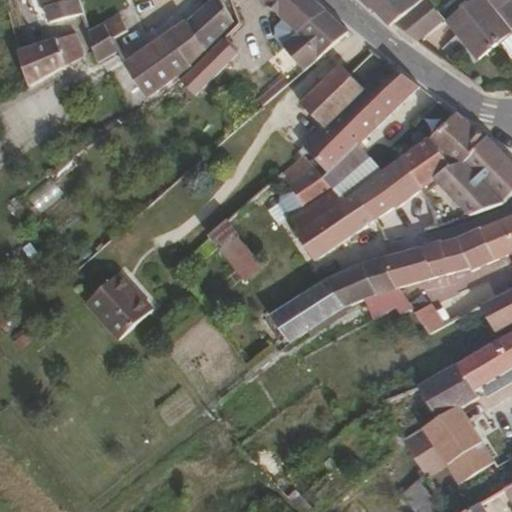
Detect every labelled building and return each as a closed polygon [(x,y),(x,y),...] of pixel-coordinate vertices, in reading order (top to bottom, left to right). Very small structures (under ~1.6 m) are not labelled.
[(38,0),(42,10),(44,10),(76,2),(74,0),(38,0)] [(187,63),(230,19),(219,0),(204,0),(207,5),(184,23),(166,30),(123,64),(144,98),(188,66),(187,63)] [(323,8),(313,0),(260,0),(271,10),(295,32),(323,8)] [(358,0),(388,29),(394,24),(413,7),(407,1),(406,0),(358,0)] [(416,40),(444,17),(430,0),(420,0),(413,7),(394,24),(416,40)] [(511,33),(487,0),(469,0),(447,17),(478,57),(501,40),(511,33)] [(487,0),(511,33),(511,32),(511,2),(511,0),(487,0)] [(80,17),(76,2),(44,10),(48,25),(80,17)] [(304,68),(349,29),(323,8),(295,32),(289,37),(282,43),(304,68)] [(295,32),(271,10),(266,17),(289,37),(295,32)] [(114,46),(126,33),(116,20),(87,38),(95,65),(117,52),(114,46)] [(511,55),(511,32),(511,33),(501,40),(511,55)] [(28,89),(73,64),(69,49),(58,52),(55,41),(17,52),(28,89)] [(357,144),(418,86),(391,64),(365,88),(323,127),(303,146),(326,173),(357,144)] [(323,127),(365,88),(342,65),(301,103),(323,127)] [(451,165),(485,139),(453,114),(424,137),(451,165)] [(511,194),(511,167),(485,139),(451,165),(424,137),(397,157),(421,190),(433,208),(438,227),(447,224),(442,209),(427,184),(434,178),(468,216),(501,205),(511,194)] [(351,192),(379,171),(357,144),(326,173),(322,177),(342,199),(351,192)] [(375,220),(351,192),(342,199),(322,177),(304,156),(283,174),(307,212),(288,220),(314,262),(375,220)] [(421,190),(397,157),(379,171),(351,192),(375,220),(393,207),(396,209),(421,190)] [(511,215),(503,219),(456,241),(442,244),(440,241),(395,253),(382,258),(396,289),(468,271),(469,275),(511,254),(511,256),(511,287),(479,305),(495,334),(511,324),(511,215)] [(236,273),(254,256),(225,225),(207,241),(236,273)] [(396,289),(382,258),(358,265),(324,282),(269,315),(288,342),(346,303),(396,289)] [(152,311),(119,273),(84,303),(118,341),(152,311)] [(434,330),(423,308),(408,315),(420,337),(434,330)] [(491,465),(459,410),(476,399),(472,392),(511,369),(511,333),(468,358),(381,403),(390,418),(424,401),(436,425),(406,445),(425,478),(427,482),(447,469),(458,487),(491,465)] [(427,482),(425,478),(399,494),(416,511),(439,511),(443,509),(427,482)] [(511,485),(497,494),(506,511),(511,507),(511,485)]
